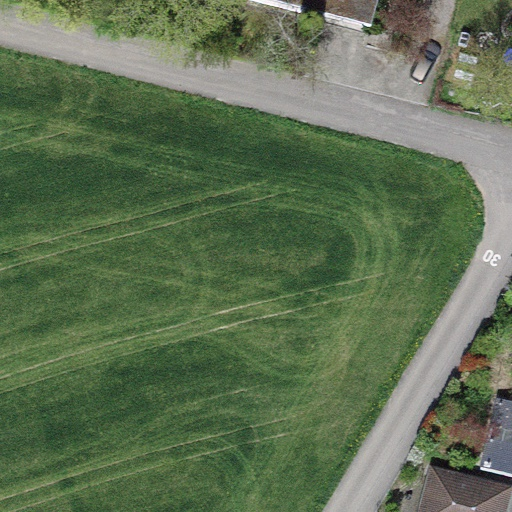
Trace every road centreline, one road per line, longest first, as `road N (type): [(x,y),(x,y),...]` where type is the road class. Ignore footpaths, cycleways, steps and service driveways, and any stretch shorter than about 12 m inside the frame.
road 1 (residential): [(511,159),(0,26)]
road 2 (residential): [(340,511),(511,216)]
